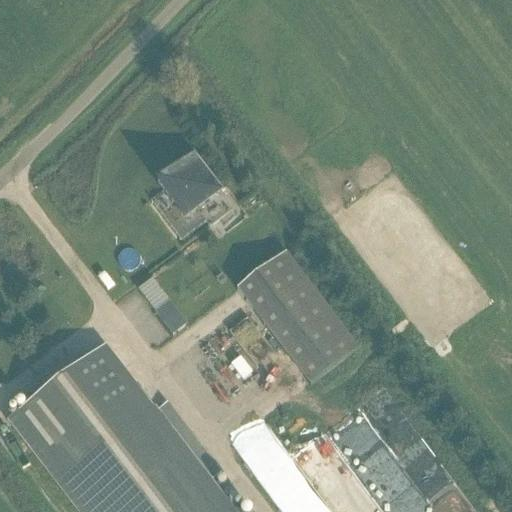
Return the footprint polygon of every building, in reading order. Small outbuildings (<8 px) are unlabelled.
[(193,158),(157,185),(164,193),(151,203),(181,243),(205,224),(210,230),(211,229),(197,211),(207,203),(220,222),(221,221),(208,203),(219,194),(232,212),(233,212),(193,158)] [(359,351),(286,255),(237,292),(310,388),(359,351)] [(185,327),(167,304),(154,314),(171,337),(185,327)] [(248,314),(229,328),(254,364),(247,368),(236,351),(231,355),(258,394),(278,381),(261,356),(271,348),(263,336),(254,342),(249,334),(258,328),(248,314)] [(10,423),(12,425),(78,511),(230,511),(106,349),(10,423)] [(364,399),(397,450),(418,436),(385,385),(364,399)] [(218,412),(232,400),(225,391),(211,403),(218,412)] [(245,434),(249,469),(271,466),(269,455),(279,454),(276,430),(245,434)] [(473,511),(467,500),(453,508),(455,511),(473,511)]
